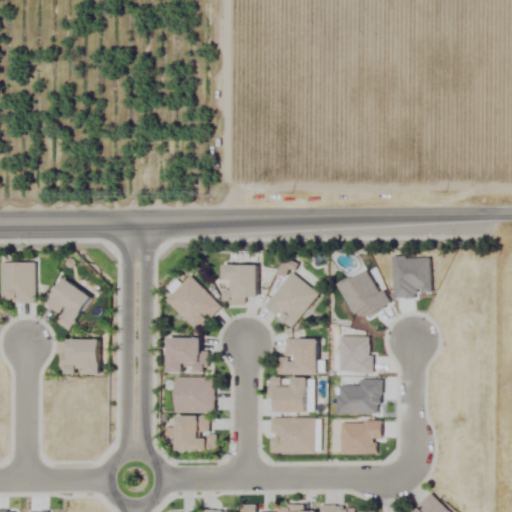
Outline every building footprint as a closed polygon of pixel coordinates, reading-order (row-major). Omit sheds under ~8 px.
[(38,263),(4,263),(4,303),(38,303),(38,263)] [(262,265),(227,264),(227,281),(235,281),(235,290),(227,290),(227,305),(247,306),(247,297),(262,298),(262,265)] [(268,308),(296,328),(321,292),(293,272),(268,308)] [(199,331),(224,307),(193,276),(169,301),(199,331)] [(96,297),(68,278),(50,305),(64,315),(59,323),(73,332),(96,297)] [(207,338),(172,338),(172,373),(207,373),(207,338)] [(287,357),(280,357),(280,374),(322,374),(322,339),(287,339),(287,357)] [(104,340),(71,340),(71,353),(66,353),(65,375),(86,375),(86,376),(103,376),(104,340)] [(178,413),(216,413),(216,378),(178,378),(178,413)] [(295,379),(295,385),(286,385),(286,378),(273,378),(273,401),(278,401),(278,412),(310,413),(311,379),(295,379)] [(180,452),(218,452),(218,435),(210,435),(210,417),(180,417),(180,452)] [(273,419),(273,454),(317,454),(317,419),(273,419)] [(450,511),(432,494),(414,511),(450,511)]
